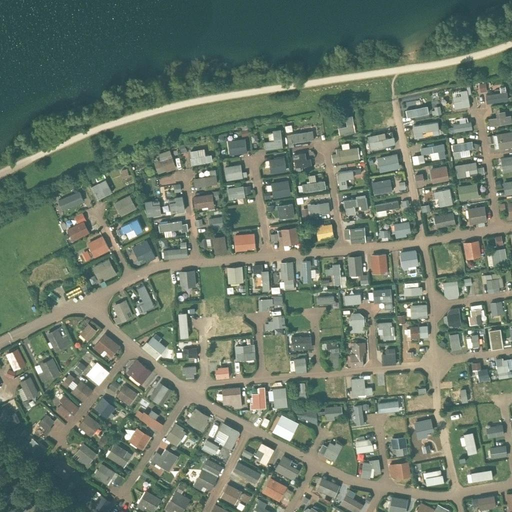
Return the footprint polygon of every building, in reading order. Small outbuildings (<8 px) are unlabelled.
[(488,82),(479,83),(480,90),(489,89),(488,82)] [(454,109),(469,106),(466,90),(451,92),(454,109)] [(486,103),(507,100),(506,92),(485,95),(486,103)] [(431,113),(429,105),(407,110),(409,118),(431,113)] [(433,115),(442,113),(441,106),(432,108),(433,115)] [(378,110),(379,119),(366,122),(368,130),(386,126),(383,109),(378,110)] [(371,120),(378,118),(376,111),(369,113),(371,120)] [(488,126),(511,122),(509,115),(503,116),(502,111),(495,113),(496,117),(487,118),(488,126)] [(341,134),(357,131),(354,115),(345,116),(347,126),(340,127),(341,134)] [(452,134),(468,131),(467,124),(463,125),(461,117),(450,119),(452,134)] [(440,129),(439,122),(415,126),(416,133),(440,129)] [(273,130),(274,139),(263,141),(264,149),(283,146),(280,129),(273,130)] [(294,142),(315,138),(313,130),(292,134),(294,142)] [(498,148),(511,146),(511,131),(496,134),(498,148)] [(371,149),(397,144),(395,136),(387,137),(386,133),(368,137),(371,149)] [(245,137),(227,140),(230,153),(247,151),(245,137)] [(475,148),(473,140),(454,144),(455,151),(475,148)] [(446,151),(444,144),(422,147),(424,154),(446,151)] [(183,159),(189,157),(187,146),(181,147),(183,159)] [(339,161),(360,158),(359,147),(337,151),(339,161)] [(160,173),(177,168),(171,150),(160,153),(162,161),(157,162),(160,173)] [(190,151),(192,164),(213,160),(212,154),(199,156),(198,150),(190,151)] [(297,167),(313,164),(312,158),(308,158),(307,153),(295,155),(297,167)] [(398,154),(378,157),(381,170),(401,167),(398,154)] [(502,172),(511,170),(511,155),(499,158),(502,172)] [(286,157),(268,159),(271,174),(288,171),(286,157)] [(479,169),(478,162),(456,165),(458,176),(468,175),(467,171),(479,169)] [(228,180),(244,177),(241,164),(225,167),(228,180)] [(450,178),(447,164),(431,167),(434,181),(450,178)] [(123,179),(131,177),(128,166),(120,169),(123,179)] [(363,166),(354,167),(355,176),(364,175),(363,166)] [(356,186),(354,170),(339,173),(341,189),(356,186)] [(425,183),(424,173),(416,173),(416,183),(425,183)] [(215,174),(195,177),(197,187),(217,185),(215,174)] [(113,192),(107,179),(91,187),(98,200),(113,192)] [(394,190),(392,179),(374,182),(376,193),(394,190)] [(305,191),(327,188),(326,180),(304,183),(305,191)] [(511,192),(511,180),(503,182),(504,194),(511,192)] [(288,182),(273,184),(276,197),(290,194),(288,182)] [(462,199),(480,197),(478,184),(460,187),(462,199)] [(246,197),(244,186),(228,188),(229,199),(246,197)] [(454,203),(451,188),(438,191),(441,206),(454,203)] [(78,191),(57,200),(62,210),(82,201),(78,191)] [(215,207),(213,194),(196,197),(198,210),(215,207)] [(137,208),(131,195),(116,202),(122,215),(137,208)] [(170,198),(172,212),(186,210),(184,196),(170,198)] [(369,204),(367,197),(344,200),(346,214),(356,213),(355,206),(362,205),(369,204)] [(148,217),(162,214),(160,199),(145,201),(148,217)] [(386,209),(400,207),(399,200),(377,204),(379,217),(387,215),(386,209)] [(311,215),(331,212),(329,201),(310,204),(311,215)] [(293,202),(278,204),(281,220),(295,217),(293,202)] [(430,203),(422,205),(423,211),(431,209),(430,203)] [(470,209),(472,223),(488,221),(485,206),(470,209)] [(258,216),(257,209),(236,213),(237,219),(258,216)] [(456,223),(454,212),(435,216),(438,227),(456,223)] [(225,227),(223,216),(210,218),(211,229),(225,227)] [(143,230),(138,219),(122,226),(125,233),(133,229),(136,234),(143,230)] [(160,224),(161,231),(187,227),(186,219),(160,224)] [(84,220),(68,228),(75,240),(90,232),(84,220)] [(395,224),(397,238),(405,236),(405,233),(412,232),(410,222),(395,224)] [(317,226),(319,239),(335,237),(333,224),(317,226)] [(353,242),(367,241),(365,227),(351,228),(353,242)] [(299,243),(297,228),(283,230),(286,245),(299,243)] [(380,228),(380,239),(389,239),(389,229),(380,228)] [(256,248),(255,233),(235,235),(236,249),(256,248)] [(496,235),(498,245),(504,243),(503,234),(496,235)] [(227,251),(226,235),(215,237),(216,252),(227,251)] [(102,236),(87,243),(94,257),(109,250),(102,236)] [(201,246),(212,245),(211,237),(200,238),(201,246)] [(156,257),(148,240),(133,247),(139,260),(146,257),(148,261),(156,257)] [(479,240),(465,242),(467,257),(481,255),(479,240)] [(509,263),(506,247),(492,249),(495,266),(509,263)] [(164,250),(165,258),(188,256),(188,248),(164,250)] [(81,262),(92,257),(88,249),(78,254),(81,262)] [(419,265),(417,249),(402,251),(404,267),(419,265)] [(460,251),(450,252),(452,265),(462,263),(460,251)] [(386,252),(372,254),(374,273),(389,271),(386,252)] [(363,274),(362,255),(349,256),(351,275),(363,274)] [(110,258),(93,267),(100,282),(117,274),(110,258)] [(294,260),(281,261),(283,279),(295,278),(294,260)] [(342,284),(340,263),(333,264),(335,285),(342,284)] [(244,281),(242,265),(228,267),(230,283),(244,281)] [(197,284),(195,269),(182,270),(184,286),(197,284)] [(220,292),(218,270),(211,271),(213,292),(220,292)] [(270,270),(262,270),(263,290),(271,290),(270,270)] [(174,298),(173,273),(161,273),(162,298),(174,298)] [(480,283),(479,276),(465,277),(466,284),(480,283)] [(504,285),(503,276),(487,279),(489,291),(500,289),(499,286),(504,285)] [(461,297),(458,279),(443,281),(445,299),(461,297)] [(85,283),(65,293),(67,298),(87,288),(85,283)] [(403,286),(405,297),(420,295),(418,283),(403,286)] [(155,305),(145,285),(138,288),(145,303),(138,306),(140,311),(155,305)] [(199,288),(190,288),(190,297),(199,297),(199,288)] [(364,299),(362,288),(347,290),(349,301),(364,299)] [(374,290),(375,302),(385,301),(385,308),(393,308),(391,288),(374,290)] [(273,295),(275,304),(284,303),(283,294),(273,295)] [(309,303),(308,295),(291,296),(291,304),(309,303)] [(319,303),(334,301),(333,295),(318,296),(319,303)] [(234,312),(251,311),(251,302),(245,303),(245,298),(234,299),(234,312)] [(272,309),(272,298),(259,298),(259,309),(272,309)] [(133,316),(126,299),(114,304),(121,321),(133,316)] [(491,302),(493,316),(505,315),(503,300),(491,302)] [(224,315),(223,304),(207,305),(208,316),(224,315)] [(411,306),(412,317),(427,316),(426,304),(411,306)] [(186,316),(197,316),(196,305),(185,306),(186,316)] [(331,328),(341,327),(340,309),(330,309),(331,328)] [(469,316),(470,324),(481,323),(478,309),(471,310),(472,316),(469,316)] [(447,312),(450,327),(463,325),(460,310),(447,312)] [(164,313),(167,321),(172,318),(169,311),(164,313)] [(154,313),(136,322),(141,331),(159,322),(154,313)] [(352,330),(363,330),(363,316),(359,313),(351,313),(352,330)] [(408,334),(406,313),(398,314),(401,334),(408,334)] [(269,326),(285,326),(285,316),(268,317),(269,326)] [(301,318),(292,319),(293,328),(309,326),(309,321),(302,322),(301,318)] [(88,323),(80,333),(87,338),(95,328),(88,323)] [(383,329),(384,340),(396,340),(395,327),(390,328),(390,323),(379,324),(380,329),(383,329)] [(62,325),(46,332),(54,351),(70,344),(62,325)] [(207,330),(207,336),(237,333),(236,325),(229,326),(229,328),(221,328),(221,326),(211,327),(207,330)] [(500,342),(499,325),(491,326),(492,342),(500,342)] [(191,326),(178,326),(179,339),(197,338),(197,331),(191,326)] [(411,327),(412,338),(429,337),(428,326),(411,327)] [(462,348),(460,333),(450,334),(452,350),(462,348)] [(480,346),(479,333),(472,334),(473,347),(480,346)] [(119,345),(105,334),(95,348),(102,353),(105,349),(112,355),(119,345)] [(312,347),(311,335),(294,337),(296,349),(312,347)] [(154,338),(146,348),(158,358),(166,348),(154,338)] [(268,347),(285,346),(285,339),(267,340),(268,347)] [(333,367),(341,366),(340,343),(323,344),(324,350),(332,349),(333,367)] [(367,352),(367,343),(353,343),(353,352),(367,352)] [(213,353),(229,350),(228,344),(212,347),(213,353)] [(257,358),(255,345),(237,347),(239,361),(257,358)] [(423,346),(406,347),(406,354),(423,353),(423,346)] [(17,347),(5,353),(13,369),(25,363),(17,347)] [(192,349),(182,350),(182,358),(192,357),(192,349)] [(383,353),(384,364),(397,364),(396,352),(383,353)] [(364,354),(352,354),(352,366),(364,366),(364,354)] [(286,370),(285,355),(278,355),(279,371),(286,370)] [(53,357),(35,366),(43,381),(60,373),(53,357)] [(307,357),(296,358),(297,372),(308,371),(307,357)] [(506,373),(504,358),(497,359),(499,374),(506,373)] [(97,359),(86,372),(100,383),(110,370),(97,359)] [(151,372),(137,360),(127,371),(142,383),(151,372)] [(79,361),(75,369),(83,372),(87,365),(79,361)] [(198,376),(198,364),(189,364),(189,376),(198,376)] [(230,376),(229,366),(216,367),(217,377),(230,376)] [(479,369),(480,381),(490,379),(489,368),(479,369)] [(7,369),(6,376),(13,377),(14,370),(7,369)] [(70,373),(62,382),(67,386),(75,377),(70,373)] [(386,374),(375,375),(375,393),(386,393),(386,374)] [(459,387),(457,374),(446,375),(448,389),(459,387)] [(31,375),(19,380),(28,398),(39,393),(31,375)] [(408,375),(397,376),(398,390),(409,389),(408,375)] [(353,378),(354,396),(366,395),(364,377),(353,378)] [(347,397),(345,378),(333,380),(335,399),(347,397)] [(81,380),(73,391),(85,400),(93,389),(81,380)] [(110,389),(118,390),(119,381),(112,380),(110,389)] [(325,380),(314,382),(317,400),(328,399),(325,380)] [(173,388),(161,381),(151,397),(163,405),(173,388)] [(307,400),(305,381),(296,382),(298,401),(307,400)] [(484,386),(485,394),(498,393),(497,384),(484,386)] [(138,394),(125,385),(117,396),(130,405),(138,394)] [(287,387),(273,388),(275,407),(288,407),(287,387)] [(241,388),(223,389),(224,404),(235,403),(235,408),(243,407),(241,388)] [(251,395),(251,408),(266,407),(265,388),(259,389),(259,394),(251,395)] [(462,389),(463,401),(474,400),(473,388),(462,389)] [(431,406),(430,395),(415,397),(415,401),(409,402),(409,408),(431,406)] [(56,410),(67,420),(79,407),(68,397),(56,410)] [(117,407),(105,398),(95,410),(107,419),(117,407)] [(380,402),(381,412),(400,410),(399,400),(380,402)] [(343,405),(326,407),(328,420),(335,420),(335,416),(344,415),(343,405)] [(16,423),(8,406),(0,410),(0,418),(4,428),(16,423)] [(500,416),(498,406),(479,408),(481,419),(500,416)] [(188,422),(202,429),(209,416),(196,408),(188,422)] [(350,410),(351,420),(365,418),(364,408),(350,410)] [(124,418),(127,413),(122,409),(118,413),(124,418)] [(316,409),(299,411),(299,417),(318,425),(316,409)] [(145,411),(140,418),(159,430),(163,423),(145,411)] [(461,419),(473,418),(472,411),(460,412),(461,419)] [(55,421),(47,414),(39,423),(47,430),(55,421)] [(101,425),(89,414),(79,426),(91,436),(101,425)] [(298,422),(283,414),(274,430),(290,438),(298,422)] [(428,416),(415,416),(416,426),(428,425),(428,416)] [(241,432),(224,422),(220,429),(230,434),(224,444),(232,448),(241,432)] [(351,437),(349,422),(335,425),(337,439),(351,437)] [(387,430),(401,428),(400,422),(386,424),(387,430)] [(189,431),(177,423),(166,438),(177,447),(189,431)] [(489,437),(505,434),(503,425),(487,428),(489,437)] [(152,436),(138,428),(130,440),(144,449),(152,436)] [(469,443),(467,432),(452,434),(454,445),(469,443)] [(194,443),(197,438),(190,435),(188,440),(194,443)] [(408,447),(407,437),(392,439),(393,449),(408,447)] [(46,449),(32,438),(23,449),(37,461),(46,449)] [(356,441),(358,453),(375,450),(374,445),(370,439),(356,441)] [(219,447),(207,440),(203,447),(216,454),(219,447)] [(261,459),(267,463),(276,449),(264,442),(260,448),(265,451),(261,459)] [(325,443),(319,453),(334,461),(342,445),(337,442),(335,445),(331,442),(329,446),(325,443)] [(98,454),(84,443),(76,453),(90,464),(98,454)] [(132,454),(115,444),(107,455),(124,466),(132,454)] [(179,456),(162,445),(152,460),(169,471),(179,456)] [(246,445),(242,453),(250,458),(255,450),(246,445)] [(491,448),(492,457),(508,455),(507,446),(491,448)] [(472,465),(470,451),(460,453),(461,466),(472,465)] [(420,454),(422,465),(434,463),(431,452),(420,454)] [(284,455),(276,470),(295,480),(301,469),(291,464),(293,460),(284,455)] [(352,457),(343,457),(342,470),(351,470),(352,457)] [(223,466),(208,459),(196,482),(211,490),(223,466)] [(379,459),(365,461),(362,476),(371,478),(372,473),(381,474),(379,459)] [(240,460),(232,475),(245,482),(247,478),(256,483),(262,472),(240,460)] [(412,476),(409,461),(396,463),(398,478),(412,476)] [(116,471),(103,462),(95,474),(108,483),(116,471)] [(72,473),(59,463),(53,470),(66,480),(72,473)] [(500,479),(508,478),(505,465),(498,467),(500,479)] [(481,482),(487,482),(484,467),(474,468),(475,472),(480,472),(481,482)] [(164,469),(160,478),(172,483),(176,475),(164,469)] [(442,470),(424,473),(425,479),(443,476),(442,470)] [(465,476),(467,486),(481,484),(479,473),(465,476)] [(150,482),(142,476),(136,484),(145,490),(150,482)] [(288,486),(272,477),(264,491),(280,500),(288,486)] [(340,485),(323,477),(318,489),(336,496),(340,485)] [(228,484),(222,496),(235,503),(241,491),(228,484)] [(137,506),(146,511),(154,511),(162,499),(147,490),(137,506)] [(182,511),(190,500),(176,491),(166,508),(172,511),(182,511)] [(106,511),(114,503),(99,492),(88,506),(96,511),(106,511)] [(248,502),(250,494),(244,492),(241,500),(248,502)] [(347,494),(342,503),(358,511),(363,502),(347,494)] [(304,495),(301,500),(311,504),(313,499),(304,495)] [(495,507),(493,495),(477,497),(479,510),(495,507)] [(404,511),(408,501),(392,497),(389,511),(393,511),(404,511)] [(436,509),(422,501),(415,511),(434,511),(435,511),(436,509)] [(452,511),(453,511),(439,503),(436,509),(435,511),(436,511),(452,511)]
